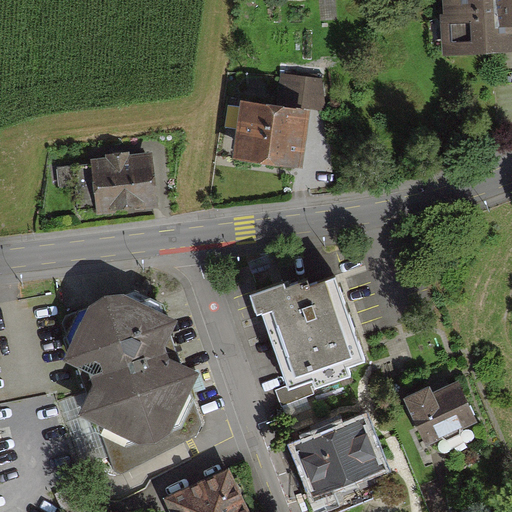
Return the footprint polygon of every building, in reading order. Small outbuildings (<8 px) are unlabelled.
[(511,0),(442,0),(447,53),(511,48),(511,0)] [(307,109),(240,99),(231,158),(298,168),(307,109)] [(147,152),(90,158),(96,212),(154,205),(147,152)] [(284,283),(251,294),(257,313),(268,309),(295,388),(282,392),(287,406),(321,394),(318,385),(350,374),(347,366),(367,359),(338,276),(309,286),(307,279),(285,286),(284,283)] [(119,291),(83,303),(60,359),(82,370),(87,384),(77,412),(104,430),(118,475),(197,436),(203,422),(188,387),(195,371),(166,358),(161,346),(171,318),(119,291)] [(407,400),(425,442),(442,434),(444,440),(459,433),(457,429),(475,422),(458,384),(430,397),(428,391),(407,400)] [(362,420),(292,445),(311,495),(353,479),(351,475),(379,465),(362,420)] [(245,511),(226,472),(168,500),(174,511),(245,511)]
